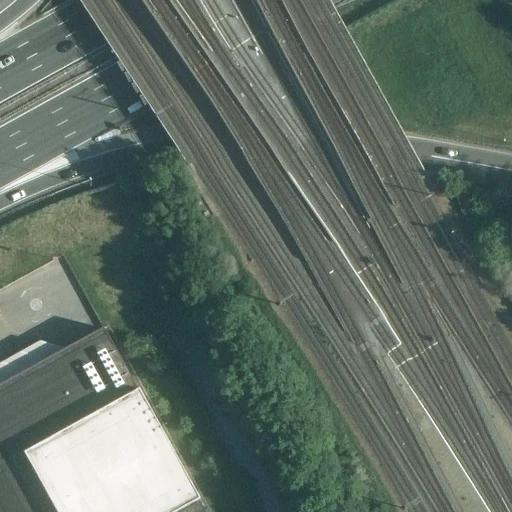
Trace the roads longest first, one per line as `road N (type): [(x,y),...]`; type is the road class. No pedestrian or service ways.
road 1 (motorway): [(0,195),(132,153),(270,137),(364,141),(511,163)]
road 2 (motorway): [(0,158),(286,0)]
road 3 (motorway): [(134,0),(0,74)]
